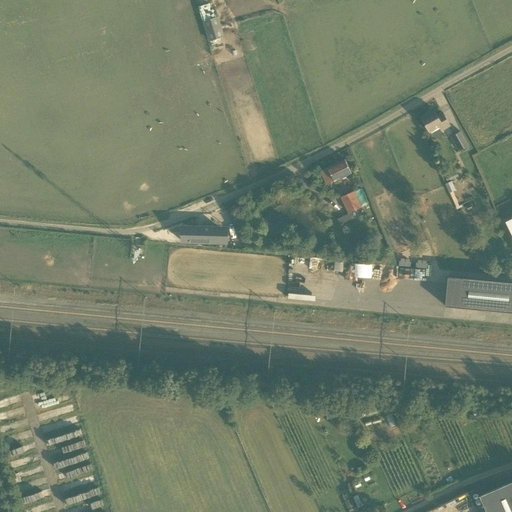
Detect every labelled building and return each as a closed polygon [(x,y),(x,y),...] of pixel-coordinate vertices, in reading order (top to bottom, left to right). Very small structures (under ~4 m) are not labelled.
[(209,40),(224,36),(218,16),(203,21),(209,40)] [(437,115),(434,109),(421,117),(430,132),(440,125),(443,130),(450,126),(443,112),(437,115)] [(459,151),(469,145),(461,131),(451,136),(459,151)] [(327,184),(352,172),(345,159),(321,170),(327,184)] [(354,190),(340,197),(348,213),(362,206),(354,190)] [(218,242),(219,227),(182,226),(182,241),(218,242)] [(441,305),(511,312),(511,309),(511,281),(444,275),(441,305)] [(369,297),(393,298),(393,287),(370,286),(369,297)] [(72,403),(50,409),(53,422),(41,425),(44,435),(46,444),(81,435),(72,403)] [(337,403),(325,405),(327,418),(336,417),(335,412),(339,412),(337,403)] [(15,418),(26,415),(22,404),(0,411),(0,431),(0,433),(18,427),(15,418)] [(487,511),(511,511),(511,481),(480,495),(487,511)] [(351,497),(344,500),(348,508),(355,505),(351,497)]
